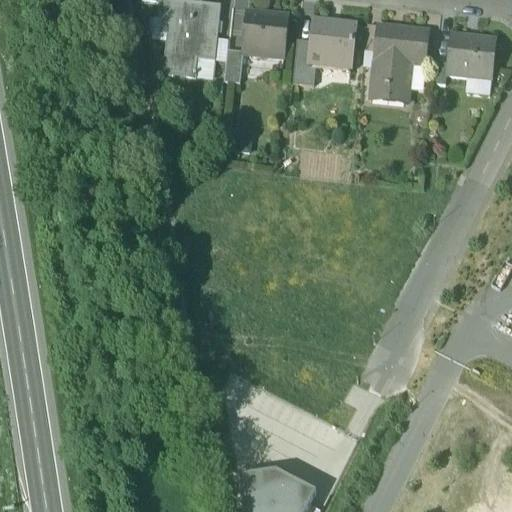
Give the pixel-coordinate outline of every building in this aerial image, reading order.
[(171,5),(160,3),(159,7),(158,22),(162,23),(160,37),(167,38),(165,62),(170,63),(168,80),(196,84),(197,77),(196,77),(197,64),(215,66),(221,10),(171,5)] [(288,22),(247,17),(243,57),(243,59),(283,63),(288,22)] [(355,32),(313,28),(311,48),(309,70),(316,70),(351,74),(353,55),(355,32)] [(379,32),(367,30),(367,33),(364,56),(376,58),(379,32)] [(367,33),(355,32),(353,55),(364,56),(367,33)] [(427,36),(379,32),(376,58),(371,104),(407,107),(411,68),(423,69),(427,36)] [(496,44),(451,39),(448,68),(447,80),(491,86),(496,44)] [(311,48),(297,46),(292,89),(314,91),(316,70),(309,70),(311,48)] [(243,57),(228,55),(224,87),(240,89),(243,59),(243,57)] [(448,68),(436,66),(434,89),(445,90),(446,80),(447,80),(448,68)] [(240,483),(243,511),(309,511),(310,511),(316,499),(278,478),(240,483)]
